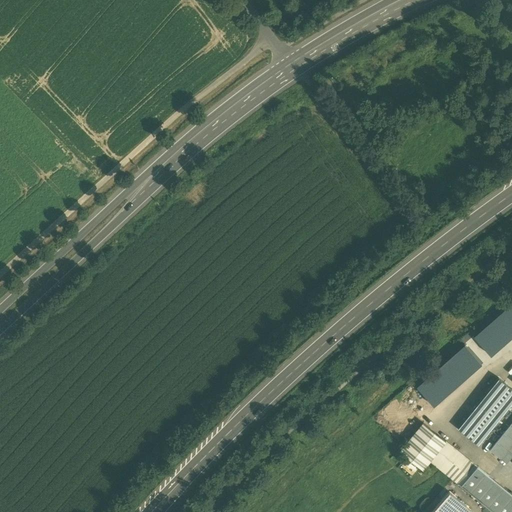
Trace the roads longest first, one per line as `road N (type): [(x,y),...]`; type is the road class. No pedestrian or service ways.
road 1 (primary): [(150,511),(337,328),(511,188)]
road 2 (secondary): [(291,66),(0,323)]
road 3 (track): [(298,62),(415,222)]
road 4 (secondary): [(405,0),(291,66)]
